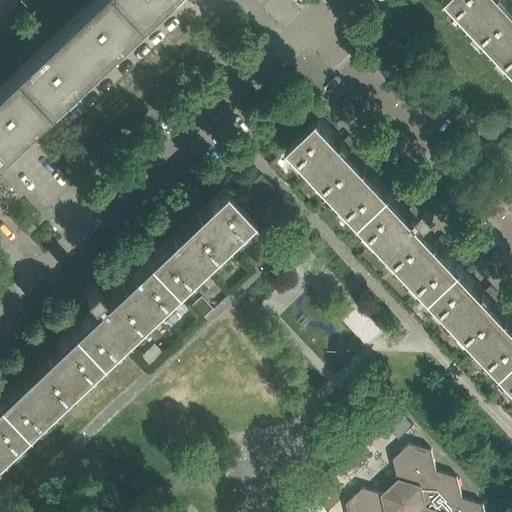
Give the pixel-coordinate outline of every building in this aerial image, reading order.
[(0,154),(162,0),(89,0),(0,84),(0,154)] [(511,1),(511,0),(452,0),(511,63),(511,1)] [(342,139),(330,127),(319,114),(288,142),(359,218),(389,189),(353,151),(360,145),(348,133),(342,139)] [(258,200),(272,187),(259,173),(245,186),(258,200)] [(100,290),(93,283),(84,291),(91,298),(86,303),(91,309),(35,363),(29,357),(17,368),(23,375),(0,395),(0,453),(251,216),(223,185),(185,221),(179,215),(167,226),(173,232),(111,291),(105,285),(100,290)] [(407,208),(402,203),(389,189),(359,218),(430,293),(460,265),(424,227),(431,221),(427,217),(434,210),(425,201),(418,207),(413,202),(407,208)] [(490,284),(484,290),(460,265),(430,293),(501,368),(511,358),(511,319),(495,302),(501,296),(490,284)] [(190,288),(183,295),(191,303),(199,297),(190,288)] [(511,358),(501,368),(511,379),(511,358)] [(398,405),(382,419),(398,436),(414,422),(398,405)] [(484,511),(483,503),(462,496),(457,476),(436,469),(431,449),(409,442),(393,458),(398,479),(383,493),(362,487),(346,502),(347,511),(484,511)]
